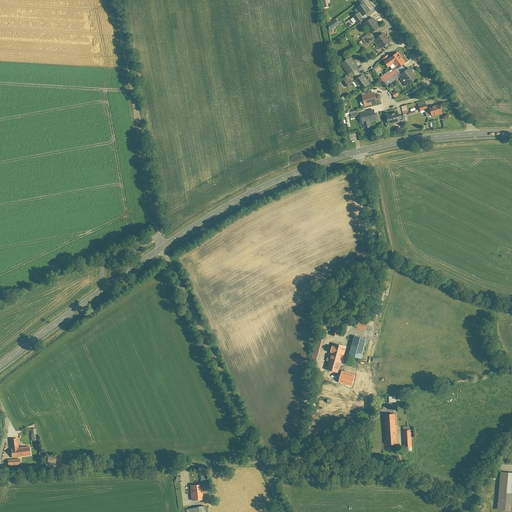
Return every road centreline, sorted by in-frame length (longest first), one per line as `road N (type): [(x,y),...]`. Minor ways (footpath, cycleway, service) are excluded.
road 1 (tertiary): [(162,248),(286,173),(373,147),(476,134)]
road 2 (residential): [(0,469),(258,463)]
road 3 (unclassified): [(162,248),(119,0)]
road 4 (unclassified): [(258,463),(162,248)]
road 5 (tertiary): [(0,364),(162,248)]
road 6 (track): [(359,151),(378,255),(348,330)]
road 7 (unclassified): [(370,0),(476,134)]
road 8 (track): [(399,449),(383,461),(258,463)]
